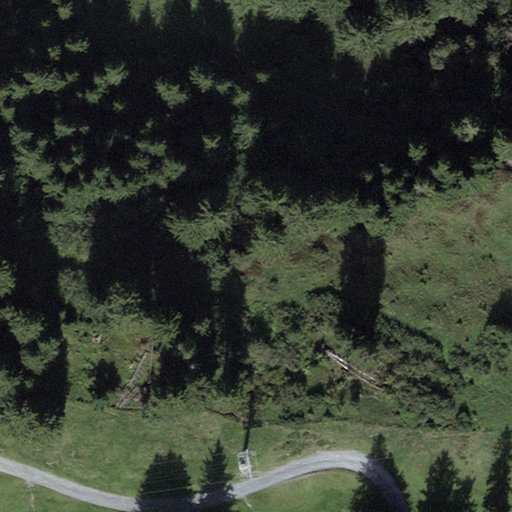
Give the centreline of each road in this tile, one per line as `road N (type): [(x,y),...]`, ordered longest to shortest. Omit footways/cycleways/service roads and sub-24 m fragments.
road 1 (track): [(0,462),(109,500),(180,505),(328,460),(367,466),(399,511)]
road 2 (track): [(511,156),(315,105),(212,35),(185,0)]
